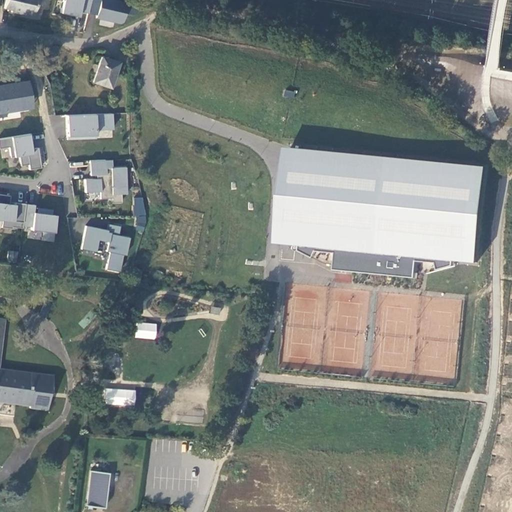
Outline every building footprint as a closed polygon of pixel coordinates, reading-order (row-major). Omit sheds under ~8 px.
[(35,0),(4,0),(2,8),(9,10),(9,12),(19,14),(19,13),(31,16),(35,0)] [(62,0),(59,12),(78,16),(79,11),(87,13),(90,0),(62,0)] [(99,0),(90,0),(87,13),(95,15),(99,0)] [(119,0),(99,0),(95,15),(95,18),(119,23),(122,22),(124,13),(133,15),(136,12),(138,4),(127,2),(119,0)] [(108,87),(117,62),(101,57),(92,81),(108,87)] [(0,112),(31,107),(27,83),(0,87),(0,112)] [(0,125),(33,119),(31,107),(0,112),(0,125)] [(113,129),(112,113),(66,115),(67,139),(95,138),(95,129),(113,129)] [(29,133),(0,137),(0,147),(7,147),(8,157),(17,156),(19,166),(27,164),(27,169),(39,168),(36,148),(29,149),(28,143),(30,142),(29,133)] [(486,167),(290,148),(281,244),(302,246),(301,251),(327,264),(337,265),(336,270),(417,278),(418,273),(428,274),(455,266),(456,261),(477,263),(486,167)] [(105,168),(105,160),(89,160),(89,175),(95,174),(96,178),(84,179),(84,192),(99,191),(99,198),(111,198),(111,202),(121,202),(121,194),(126,194),(126,167),(111,167),(105,168)] [(10,226),(20,228),(20,225),(23,203),(12,202),(12,204),(7,203),(7,201),(8,195),(0,194),(0,226),(10,228),(10,226)] [(134,232),(144,232),(144,197),(134,197),(134,232)] [(23,203),(20,225),(29,227),(29,229),(40,231),(39,240),(50,241),(54,215),(50,214),(50,209),(41,208),(41,213),(35,213),(32,212),(32,205),(23,203)] [(80,248),(94,252),(97,240),(107,242),(105,251),(108,252),(104,269),(118,271),(122,254),(124,255),(128,237),(117,235),(119,226),(107,224),(106,229),(85,225),(80,248)] [(15,262),(17,252),(8,251),(6,260),(15,262)] [(0,401),(29,406),(29,408),(46,411),(48,393),(50,392),(53,373),(0,365),(0,360),(5,318),(0,316),(0,401)] [(157,324),(136,322),(135,337),(156,339),(157,324)] [(104,405),(135,406),(136,389),(105,388),(104,405)] [(105,506),(110,472),(92,471),(88,504),(105,506)]
